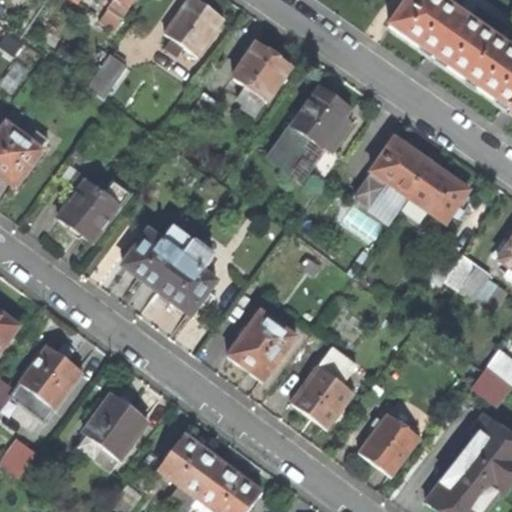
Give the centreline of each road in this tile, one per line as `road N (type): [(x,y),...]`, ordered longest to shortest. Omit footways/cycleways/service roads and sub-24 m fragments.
road 1 (residential): [(0,243),(364,511)]
road 2 (residential): [(277,0),(511,163)]
